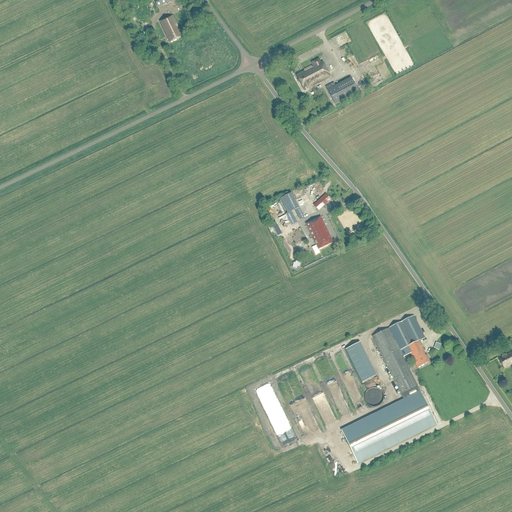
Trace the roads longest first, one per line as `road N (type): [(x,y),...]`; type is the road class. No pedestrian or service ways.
road 1 (unclassified): [(511,412),(356,191),(263,79)]
road 2 (unclassified): [(0,187),(236,73)]
